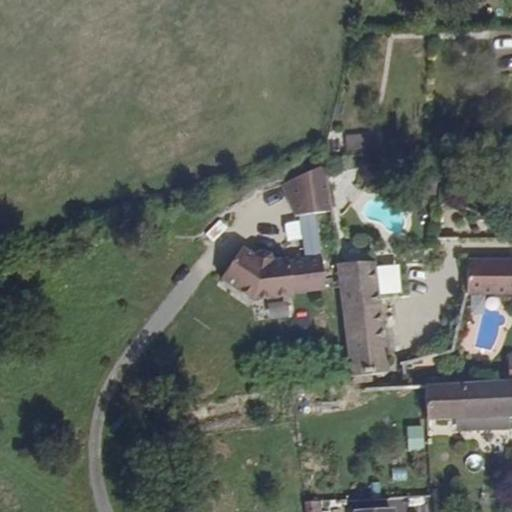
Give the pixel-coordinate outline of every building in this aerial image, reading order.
[(317,287),(315,253),(310,209),(326,208),(321,158),(276,177),(290,211),(294,211),(299,255),(282,255),(282,254),(266,254),(263,248),(252,245),(246,249),(234,240),(210,272),(242,295),(284,293),(284,289),(317,287)] [(511,286),(511,255),(472,257),(473,286),(472,288),(511,286)] [(402,297),(400,265),(368,267),(367,261),(332,262),(341,374),(376,370),(370,299),(402,297)] [(445,348),(461,320),(456,317),(440,346),(445,348)] [(511,351),(501,352),(503,374),(511,373),(511,351)] [(511,406),(511,373),(503,374),(423,382),(426,419),(511,406)]
